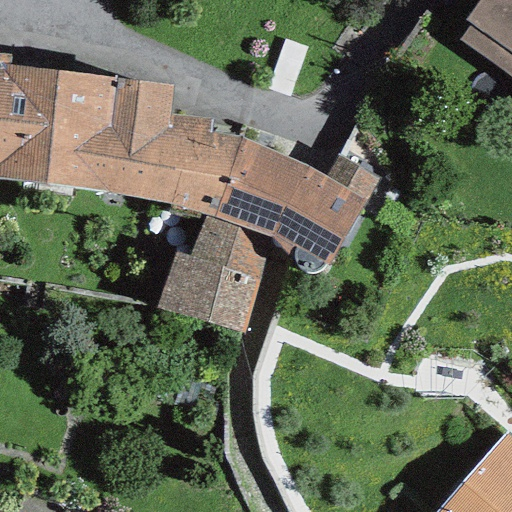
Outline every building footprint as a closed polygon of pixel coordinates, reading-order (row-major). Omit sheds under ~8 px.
[(511,0),(482,0),(457,35),(511,74),(511,0)] [(0,174),(44,179),(58,64),(8,59),(9,49),(0,47),(0,174)] [(171,81),(58,64),(44,179),(104,187),(171,198),(203,209),(213,212),(236,133),(208,130),(210,115),(168,110),(171,81)] [(316,169),(236,133),(213,212),(272,231),(280,242),(292,253),(293,261),(300,268),(310,269),(322,265),(327,261),(363,199),(316,169)] [(174,249),(157,302),(240,329),(272,231),(213,212),(203,209),(189,254),(174,249)] [(511,511),(511,433),(507,429),(433,511),(511,511)]
